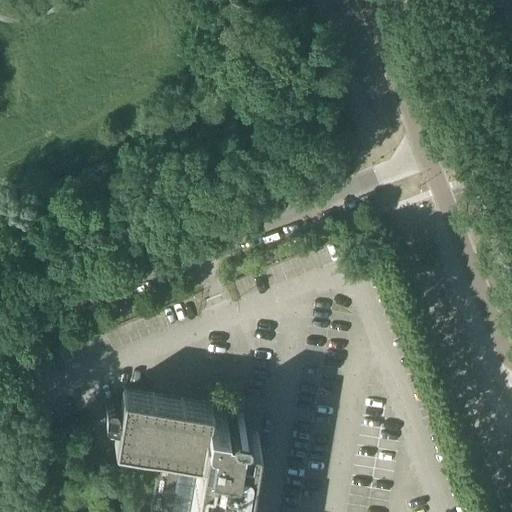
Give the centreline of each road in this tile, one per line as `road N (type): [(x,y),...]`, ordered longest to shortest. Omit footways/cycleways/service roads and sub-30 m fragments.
road 1 (unclassified): [(0,330),(430,164)]
road 2 (unclassified): [(506,357),(430,164)]
road 3 (unclassified): [(430,164),(365,0)]
